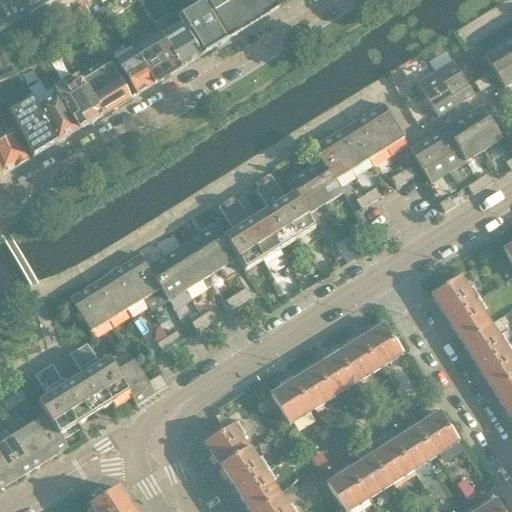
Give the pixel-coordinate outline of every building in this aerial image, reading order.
[(0,0),(0,36),(60,0),(0,0)] [(203,0),(206,5),(228,40),(278,8),(273,0),(203,0)] [(179,21),(184,31),(185,30),(201,56),(228,40),(206,5),(179,21)] [(201,56),(185,30),(184,31),(172,38),(167,29),(166,30),(161,23),(155,26),(181,69),(201,56)] [(181,69),(155,26),(152,27),(157,36),(132,52),(153,86),(181,69)] [(511,38),(500,46),(511,65),(511,38)] [(0,81),(15,75),(7,55),(0,39),(0,81)] [(503,90),(511,84),(511,65),(500,46),(482,57),(503,90)] [(153,86),(132,52),(115,62),(136,96),(153,86)] [(452,63),(434,74),(455,107),(473,96),(452,63)] [(110,65),(80,83),(99,118),(131,100),(110,65)] [(434,74),(416,85),(407,91),(413,101),(422,96),(436,119),(455,107),(434,74)] [(99,118),(80,83),(75,75),(50,89),(54,97),(75,133),(99,118)] [(483,77),(473,83),(479,93),(489,86),(483,77)] [(75,133),(54,97),(34,108),(54,145),(75,133)] [(54,145),(34,108),(30,100),(5,114),(32,158),(54,145)] [(383,106),(365,117),(385,150),(403,139),(383,106)] [(480,107),(462,118),(483,152),(500,141),(480,107)] [(365,117),(346,128),(367,162),(385,150),(365,117)] [(462,118),(444,130),(465,163),(483,152),(462,118)] [(346,128),(330,139),(350,172),(367,162),(346,128)] [(444,130),(426,141),(446,175),(465,163),(444,130)] [(0,176),(28,161),(16,139),(9,132),(0,136),(0,176)] [(312,150),(319,162),(321,161),(334,182),(350,172),(330,139),(312,150)] [(429,185),(446,175),(426,141),(409,152),(429,185)] [(321,161),(319,162),(302,172),(323,206),(342,194),(334,182),(321,161)] [(409,167),(400,173),(405,182),(415,176),(409,167)] [(285,183),(292,196),(294,195),(307,216),(323,206),(302,172),(285,183)] [(395,189),(405,182),(400,173),(389,179),(395,189)] [(486,174),(476,181),(482,190),(492,184),(486,174)] [(315,228),(307,216),(294,195),(292,196),(284,201),(269,176),(260,181),(297,239),(315,228)] [(297,239),(260,181),(252,187),(267,211),(259,216),(279,250),(297,239)] [(466,187),(471,197),(482,190),(476,181),(466,187)] [(375,188),(364,195),(370,204),(381,197),(375,188)] [(360,210),(370,204),(364,195),(354,201),(360,210)] [(279,250),(259,216),(249,222),(234,198),(226,203),(261,261),(279,250)] [(438,205),(443,214),(454,207),(448,198),(438,205)] [(261,261),(226,203),(217,208),(233,233),(225,238),(223,239),(236,260),(244,272),(261,261)] [(217,225),(198,237),(219,270),(236,260),(223,239),(225,238),(217,225)] [(354,233),(344,239),(349,248),(360,242),(354,233)] [(198,237),(181,248),(202,281),(219,270),(198,237)] [(339,255),(349,248),(344,239),(333,246),(339,255)] [(511,266),(511,245),(503,251),(511,266)] [(181,248),(164,258),(185,291),(202,281),(181,248)] [(140,256),(122,268),(142,301),(159,291),(146,270),(148,268),(140,256)] [(164,258),(148,268),(146,270),(159,291),(166,303),(185,291),(164,258)] [(122,268),(103,279),(124,312),(142,301),(122,268)] [(431,297),(461,344),(490,326),(459,278),(431,297)] [(103,279),(87,289),(108,323),(124,312),(103,279)] [(90,334),(108,323),(87,289),(69,300),(90,334)] [(245,289),(234,295),(240,305),(251,298),(245,289)] [(224,301),(230,311),(240,305),(234,295),(224,301)] [(210,310),(200,317),(206,326),(216,320),(210,310)] [(190,323),(196,333),(206,326),(200,317),(190,323)] [(383,326),(360,340),(379,370),(402,356),(383,326)] [(511,361),(490,326),(461,344),(491,392),(511,378),(511,361)] [(176,332),(165,338),(171,348),(182,341),(176,332)] [(155,344),(161,354),(171,348),(165,338),(155,344)] [(379,370),(360,340),(337,354),(356,384),(379,370)] [(125,349),(106,361),(98,366),(86,346),(69,356),(81,376),(76,380),(72,382),(93,415),(96,413),(110,405),(113,411),(130,400),(134,407),(166,387),(159,376),(147,383),(125,349)] [(356,384),(337,354),(315,368),(334,397),(356,384)] [(64,387),(60,382),(51,367),(34,378),(47,398),(37,404),(44,416),(28,426),(49,460),(67,449),(63,442),(80,431),(77,426),(93,415),(72,382),(64,387)] [(315,368),(293,382),(311,411),(334,397),(315,368)] [(511,378),(491,392),(511,424),(511,378)] [(288,425),(311,411),(293,382),(270,396),(288,425)] [(20,391),(10,398),(16,407),(26,400),(20,391)] [(10,398),(0,403),(0,404),(6,413),(16,407),(10,398)] [(439,414),(416,428),(435,458),(458,444),(439,414)] [(49,460),(28,426),(11,437),(32,471),(49,460)] [(233,427),(204,445),(219,469),(248,451),(233,427)] [(435,458),(416,428),(394,442),(413,472),(435,458)] [(32,471),(11,437),(0,443),(0,457),(15,481),(32,471)] [(413,472),(394,442),(371,456),(391,486),(413,472)] [(259,511),(279,500),(248,451),(219,469),(246,511),(259,511)] [(325,453),(311,462),(319,473),(333,465),(325,453)] [(371,456),(349,470),(368,500),(391,486),(371,456)] [(0,490),(15,481),(0,457),(0,490)] [(349,511),(368,500),(349,470),(326,485),(343,511),(349,511)] [(88,507),(91,511),(131,511),(117,489),(88,507)] [(287,511),(279,500),(259,511),(287,511)] [(501,511),(494,502),(478,511),(501,511)]
